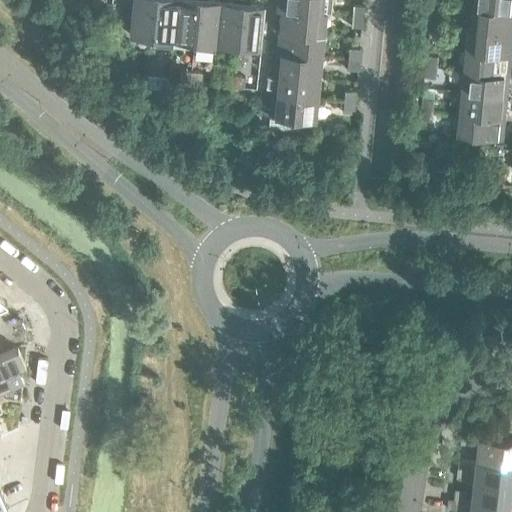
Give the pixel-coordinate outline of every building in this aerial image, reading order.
[(151,34),(154,0),(131,0),(129,32),(151,34)] [(154,0),(151,34),(172,36),(176,0),(154,0)] [(194,38),(197,0),(176,0),(172,36),(194,38)] [(219,0),(197,0),(194,38),(215,40),(219,0)] [(241,2),(225,0),(219,0),(215,40),(237,43),(241,2)] [(321,0),(275,0),(275,6),(280,7),(321,11),(321,0)] [(511,0),(475,0),(475,5),(511,8),(511,0)] [(241,2),(237,43),(259,45),(263,4),(241,2)] [(354,3),(352,14),(364,15),(365,4),(354,3)] [(511,8),(475,5),(473,26),(511,30),(511,8)] [(326,12),(321,11),(280,7),(278,28),(324,33),(326,12)] [(431,22),(442,23),(443,12),(432,11),(431,22)] [(362,26),(364,15),(352,14),(351,25),(362,26)] [(442,23),(431,22),(430,32),(441,34),(442,23)] [(468,26),(466,47),(511,52),(511,49),(511,30),(473,26),(468,26)] [(324,33),(278,28),(275,50),(322,54),(324,33)] [(348,57),(359,58),(360,47),(349,46),(348,57)] [(511,52),(466,47),(464,69),(510,73),(511,52)] [(275,50),(273,71),(320,76),(322,54),(275,50)] [(428,54),(427,65),(438,66),(439,55),(428,54)] [(359,58),(348,57),(347,68),(358,69),(359,58)] [(148,65),(137,63),(136,74),(147,76),(148,65)] [(159,66),(148,65),(147,76),(158,77),(159,66)] [(438,66),(427,65),(426,76),(437,77),(438,66)] [(190,81),(191,70),(180,69),(179,80),(190,81)] [(510,73),(464,69),(462,90),(507,95),(510,73)] [(169,70),(168,87),(177,88),(177,86),(177,80),(178,70),(169,70)] [(203,71),(191,70),(190,81),(201,82),(203,71)] [(273,71),(271,93),(318,97),(320,76),(273,71)] [(233,85),(234,74),(224,73),(222,84),(233,85)] [(245,75),(234,74),(233,85),(244,86),(245,75)] [(345,89),(344,100),(355,101),(356,90),(345,89)] [(462,90),(460,112),(505,116),(507,95),(462,90)] [(318,97),(271,93),(269,114),(264,114),(315,119),(318,97)] [(434,109),(435,98),(424,97),(423,108),(434,109)] [(355,101),(344,100),(343,111),(354,112),(355,101)] [(432,120),(434,109),(423,108),(422,119),(421,127),(431,127),(432,119),(432,120)] [(505,116),(460,112),(458,133),(457,134),(503,138),(505,116)] [(493,173),(491,185),(504,186),(505,174),(493,173)] [(17,345),(0,352),(0,403),(0,404),(0,403),(0,387),(23,377),(18,365),(25,362),(17,345)] [(473,433),(462,432),(461,442),(472,443),(473,433)] [(511,438),(480,434),(478,456),(511,460),(511,438)] [(511,460),(478,456),(475,478),(511,482),(511,460)] [(469,467),(458,466),(457,476),(467,477),(469,467)] [(511,482),(475,478),(473,500),(511,504),(511,482)] [(456,487),(455,497),(459,498),(465,498),(466,488),(456,487)] [(0,511),(8,508),(0,489),(0,511)] [(459,498),(455,497),(449,497),(448,507),(458,508),(459,498)] [(511,511),(511,505),(511,504),(473,500),(471,511),(511,511)]
